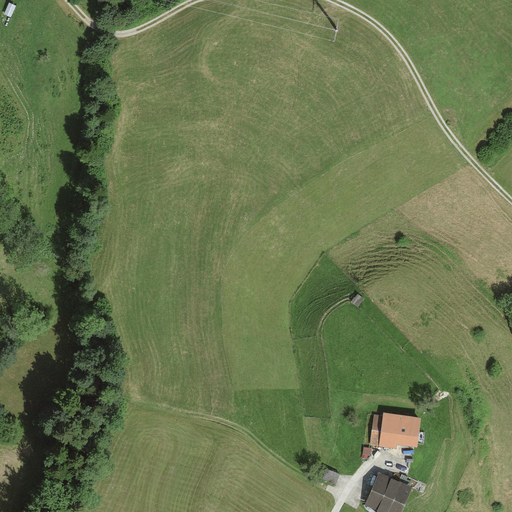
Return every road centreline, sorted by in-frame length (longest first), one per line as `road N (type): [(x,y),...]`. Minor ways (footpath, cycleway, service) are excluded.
road 1 (residential): [(511,201),(444,127),(390,37),(331,0)]
road 2 (residential): [(195,0),(123,33),(97,28),(68,0)]
